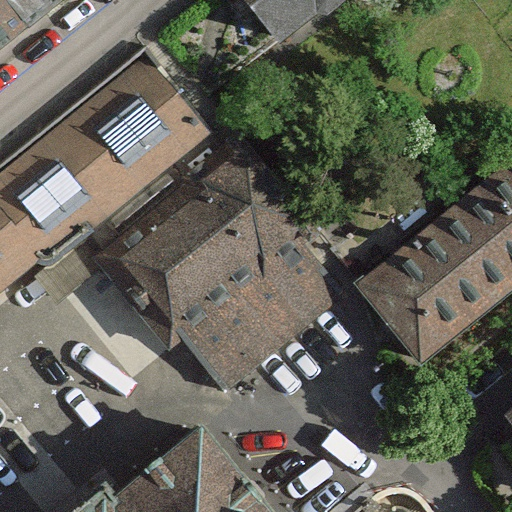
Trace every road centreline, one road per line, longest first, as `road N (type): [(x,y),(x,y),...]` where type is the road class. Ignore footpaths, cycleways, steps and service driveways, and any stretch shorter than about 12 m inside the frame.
road 1 (residential): [(144,0),(0,118)]
road 2 (residential): [(457,511),(362,414)]
